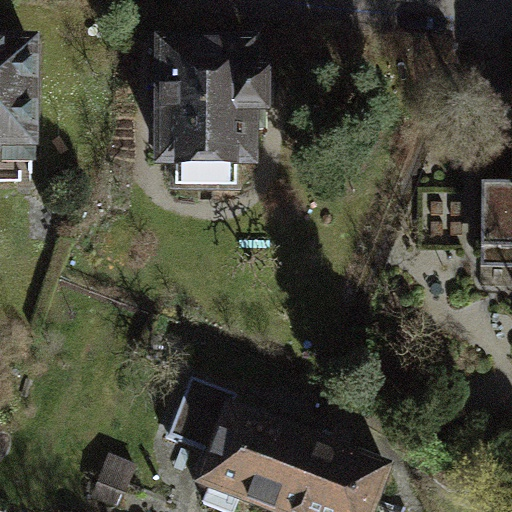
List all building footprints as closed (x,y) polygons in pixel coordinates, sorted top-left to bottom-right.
[(0,159),(30,160),(31,46),(0,46),(0,159)] [(249,79),(248,47),(159,49),(161,160),(175,160),(176,188),(238,187),(237,163),(250,162),(249,127),(263,127),(262,79),(249,79)] [(511,100),(507,107),(504,118),(506,126),(509,132),(511,134),(511,184),(481,184),(481,251),(511,250),(511,100)] [(271,511),(279,511),(308,439),(230,409),(235,396),(191,379),(169,437),(212,454),(200,484),(211,488),(205,503),(226,511),(233,511),(238,499),(271,511)] [(308,439),(279,511),(370,511),(387,469),(308,439)] [(134,465),(108,456),(94,495),(119,505),(134,465)]
